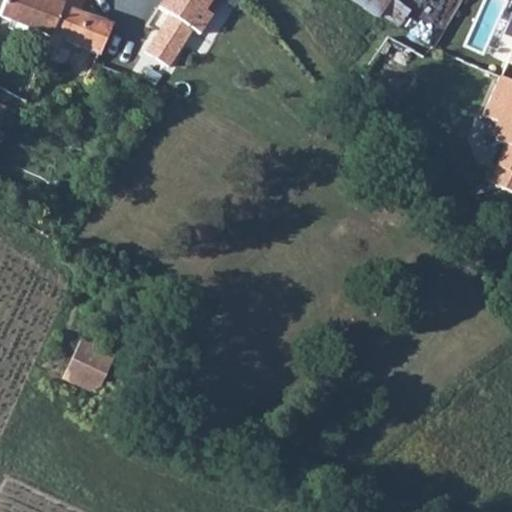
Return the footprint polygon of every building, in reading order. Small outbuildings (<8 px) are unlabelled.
[(41,0),(41,2),(36,0),(13,0),(5,21),(56,43),(69,0),(41,0)] [(91,5),(78,0),(69,0),(56,43),(49,60),(46,64),(66,73),(72,71),(79,52),(105,63),(118,32),(88,19),(91,5)] [(220,1),(218,0),(163,0),(158,8),(198,33),(220,1)] [(409,11),(394,0),(351,0),(375,17),(378,13),(396,25),(409,11)] [(183,53),(164,40),(157,51),(118,32),(105,63),(160,86),(183,53)] [(511,82),(499,77),(482,116),(496,122),(492,131),(496,141),(505,145),(495,166),(502,169),(495,186),(511,192),(511,82)] [(67,340),(51,375),(84,387),(100,353),(67,340)]
